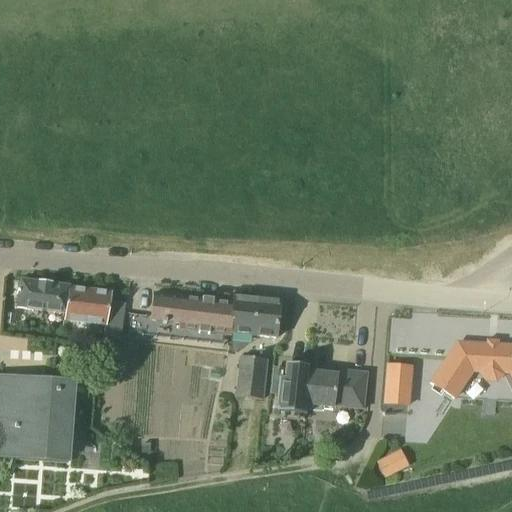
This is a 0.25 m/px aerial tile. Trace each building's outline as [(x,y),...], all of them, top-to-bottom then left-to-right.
[(17,309),(42,312),(45,285),(20,282),(17,309)] [(70,289),(45,285),(42,312),(65,315),(64,323),(68,323),(72,289),(70,289)] [(111,294),(72,289),(68,323),(104,328),(103,338),(120,340),(125,305),(110,303),(111,294)] [(153,296),(150,323),(157,324),(157,323),(163,324),(162,325),(179,327),(178,331),(228,335),(230,335),(233,304),(153,296)] [(234,298),(233,304),(230,335),(257,338),(261,301),(234,298)] [(280,303),(261,301),(257,338),(276,340),(280,303)] [(5,312),(4,322),(7,326),(12,326),(13,316),(5,312)] [(511,347),(458,345),(431,386),(454,401),(470,375),(481,376),(480,380),(500,381),(500,377),(511,378),(511,380),(511,347)] [(263,402),(268,362),(239,358),(235,399),(263,402)] [(283,380),(278,379),(274,410),(278,410),(277,413),(306,416),(307,406),(311,373),(308,373),(309,368),(285,365),(283,380)] [(386,365),(383,407),(409,409),(412,367),(386,365)] [(311,373),(307,406),(333,409),(334,407),(363,411),(366,385),(367,374),(353,373),(328,370),(327,375),(311,373)] [(72,401),(94,403),(96,387),(73,385),(0,379),(0,452),(68,458),(72,401)] [(141,445),(141,455),(150,454),(150,445),(141,445)] [(384,480),(409,468),(401,451),(376,463),(384,480)]
